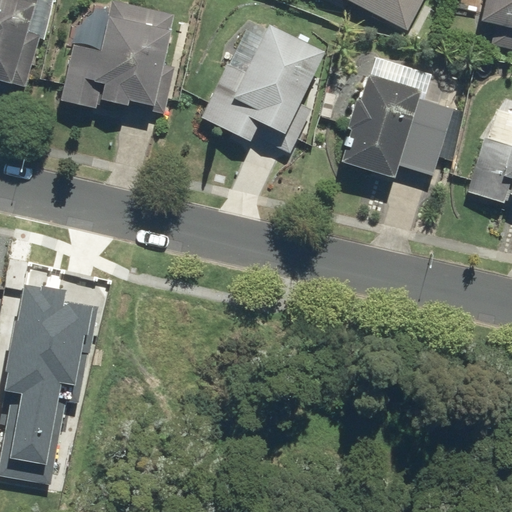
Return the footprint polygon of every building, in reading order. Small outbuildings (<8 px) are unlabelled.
[(29,30),(37,0),(0,0),(0,85),(26,93),(43,34),(29,30)] [(178,10),(128,0),(113,0),(104,45),(75,40),(63,100),(106,109),(107,101),(167,113),(176,65),(167,64),(178,10)] [(332,0),(401,38),(422,0),(332,0)] [(511,0),(487,0),(484,17),(495,19),(490,44),(511,49),(511,0)] [(328,46),(271,20),(247,70),(230,61),(204,115),(254,138),(257,132),(293,149),(313,106),(302,101),(328,46)] [(398,170),(422,85),(369,70),(345,155),(398,170)] [(341,94),(324,89),(317,115),(335,119),(341,94)] [(511,138),(511,142),(486,134),(468,189),(511,203),(511,138)]
